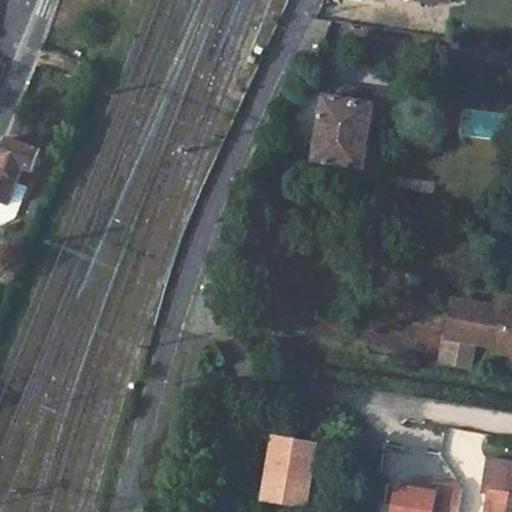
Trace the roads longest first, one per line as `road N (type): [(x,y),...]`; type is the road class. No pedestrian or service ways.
road 1 (residential): [(306,0),(229,160),(175,309),(119,511)]
road 2 (unknown): [(288,38),(511,70)]
road 3 (residential): [(45,0),(0,113)]
